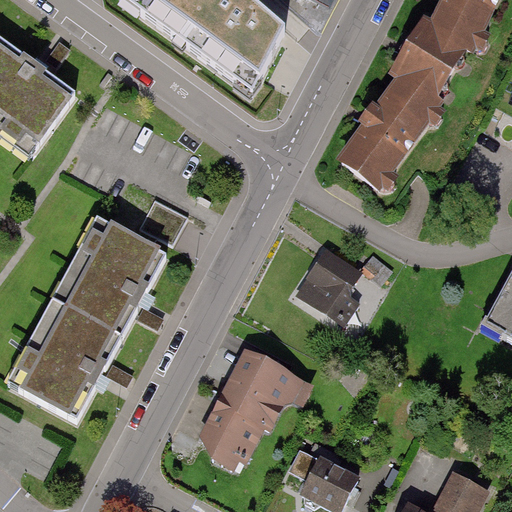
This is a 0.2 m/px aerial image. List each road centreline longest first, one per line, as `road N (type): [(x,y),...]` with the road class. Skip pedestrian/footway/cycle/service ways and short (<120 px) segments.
road 1 (residential): [(122,478),(268,197),(279,161)]
road 2 (residential): [(279,161),(238,140),(51,0)]
road 3 (residential): [(511,242),(463,255),(399,246),(297,186),(279,161)]
road 4 (residential): [(279,161),(368,0)]
